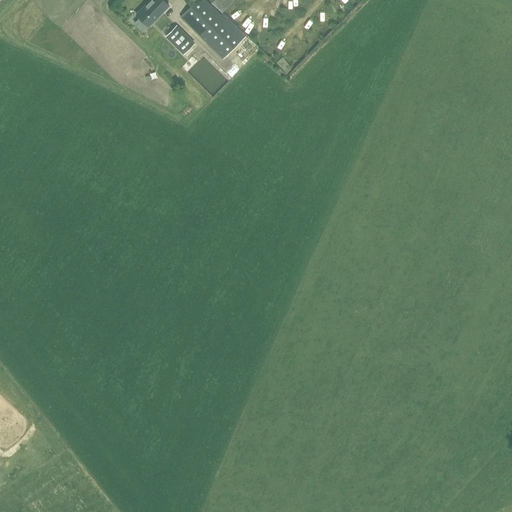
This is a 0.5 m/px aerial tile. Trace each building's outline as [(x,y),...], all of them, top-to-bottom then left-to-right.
[(149,27),(169,6),(162,0),(151,0),(136,15),(149,27)] [(229,20),(222,13),(208,0),(199,0),(181,19),(207,43),(229,20)] [(208,0),(222,13),(234,0),(208,0)] [(242,0),(240,6),(252,11),(257,0),(255,0),(242,0)] [(292,1),(282,4),(285,15),(294,13),(292,1)] [(253,10),(258,15),(266,7),(260,2),(253,10)] [(338,6),(333,8),(337,18),(342,16),(338,6)] [(268,7),(263,16),(269,19),(274,11),(268,7)] [(317,13),(316,21),(311,20),(310,29),(315,30),(316,23),(327,25),(328,14),(317,13)] [(242,22),(250,33),(259,26),(252,16),(242,22)] [(273,25),(279,23),(277,16),(261,22),(265,33),(275,29),(273,25)] [(166,37),(184,55),(195,44),(177,26),(166,37)] [(282,42),(289,44),(292,36),(285,33),(282,42)] [(253,43),(231,64),(241,74),(263,54),(253,43)] [(0,401),(0,406),(7,412),(13,405),(3,397),(0,401)]
